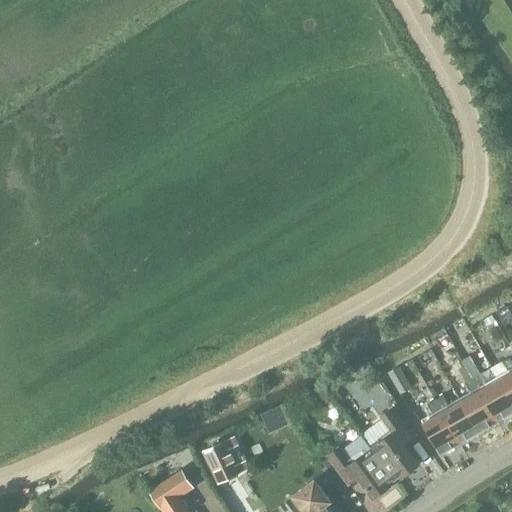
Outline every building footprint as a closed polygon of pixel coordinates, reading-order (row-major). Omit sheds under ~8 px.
[(496,312),(504,326),(511,321),(511,316),(506,306),(496,312)] [(461,360),(469,374),(477,370),(469,356),(461,360)] [(508,374),(498,380),(511,404),(511,362),(509,357),(501,361),(508,374)] [(388,373),(400,394),(411,387),(399,367),(388,373)] [(480,374),(472,378),(496,421),(504,417),(504,418),(511,413),(511,404),(498,380),(487,386),(480,374)] [(471,395),(460,401),(478,433),(490,426),(489,425),(496,421),(472,378),(464,383),(471,395)] [(431,393),(434,400),(442,395),(439,389),(431,393)] [(442,395),(434,400),(459,443),(466,438),(466,439),(478,433),(460,401),(449,407),(442,395)] [(459,443),(434,400),(426,404),(433,416),(422,423),(440,454),(452,447),(459,443)] [(393,433),(372,449),(395,481),(418,464),(403,443),(412,436),(392,409),(381,417),(393,433)] [(218,483),(239,473),(240,473),(224,440),(203,451),(218,483)] [(339,490),(348,484),(358,477),(373,497),(395,481),(372,449),(350,465),(338,449),(322,461),(339,490)] [(148,491),(159,508),(161,511),(189,511),(179,495),(193,486),(182,469),(148,491)] [(304,511),(331,511),(327,506),(326,507),(325,506),(331,501),(314,479),(292,496),(304,511)]
